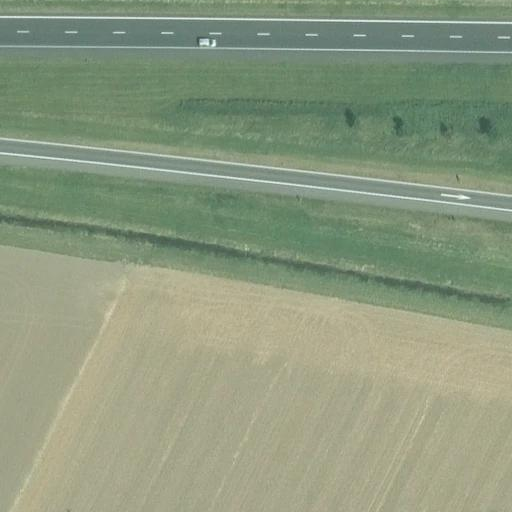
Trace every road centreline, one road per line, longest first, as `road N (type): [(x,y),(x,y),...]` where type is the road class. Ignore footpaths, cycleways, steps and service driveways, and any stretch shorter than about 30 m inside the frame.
road 1 (motorway): [(0,150),(511,204)]
road 2 (motorway): [(0,38),(511,44)]
